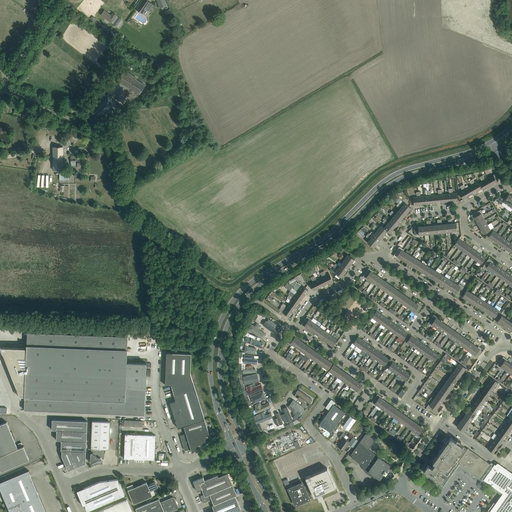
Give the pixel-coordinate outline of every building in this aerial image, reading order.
[(146,0),(142,0),(136,9),(143,13),(146,9),(149,12),(154,5),(146,0)] [(101,15),(111,23),(117,15),(113,12),(111,15),(104,10),(101,15)] [(130,52),(124,60),(135,69),(141,61),(130,52)] [(124,69),(117,80),(139,94),(145,85),(136,79),(137,78),(124,69)] [(108,93),(88,112),(97,121),(102,117),(105,120),(117,109),(114,106),(117,103),(108,93)] [(53,170),(54,170),(54,172),(57,172),(57,170),(63,170),(63,147),(53,147),(53,170)] [(60,180),(69,180),(69,175),(69,172),(65,172),(65,176),(60,176),(60,180)] [(497,182),(495,178),(497,177),(495,174),(493,175),(493,174),(488,177),(493,184),(497,182)] [(493,184),(488,177),(484,180),(488,187),(493,184)] [(488,187),(484,180),(479,182),(479,183),(482,188),(483,190),(488,187)] [(479,183),(479,182),(478,181),(473,184),(477,191),(482,188),(479,183)] [(477,191),(473,184),(469,187),(473,194),(477,191)] [(473,194),(469,187),(464,189),(468,196),(473,194)] [(468,196),(464,189),(459,192),(463,199),(468,196)] [(500,197),(495,199),(499,203),(501,205),(503,202),(508,205),(511,199),(511,196),(509,194),(505,200),(502,198),(500,197)] [(411,208),(409,206),(405,203),(402,207),(408,212),(411,208)] [(408,212),(402,207),(398,211),(404,216),(408,212)] [(482,215),(484,214),(481,209),(471,215),(474,220),(475,219),(482,215)] [(404,216),(398,211),(395,215),(401,220),(404,216)] [(401,220),(395,215),(391,219),(397,224),(401,220)] [(478,224),(485,220),(482,215),(475,219),(478,224)] [(397,224),(391,219),(388,223),(394,229),(397,224)] [(488,225),(485,220),(478,224),(481,229),(488,225)] [(394,229),(388,223),(384,227),(384,228),(388,231),(387,231),(390,233),(394,229)] [(384,228),(384,227),(381,225),(378,229),(384,235),(387,231),(388,231),(384,228)] [(490,229),(488,225),(481,229),(483,233),(490,229)] [(384,235),(378,229),(374,234),(381,239),(384,235)] [(493,240),(497,233),(493,230),(488,237),(493,240)] [(497,243),(502,237),(497,233),(493,240),(497,243)] [(381,239),(374,234),(371,238),(377,243),(381,239)] [(502,246),(506,240),(502,237),(497,243),(502,246)] [(377,243),(371,238),(367,242),(373,247),(377,243)] [(458,248),(463,241),(459,238),(454,245),(458,248)] [(506,249),(511,243),(506,240),(502,246),(506,249)] [(463,251),(468,245),(463,241),(458,248),(463,251)] [(467,254),(472,248),(468,245),(463,251),(467,254)] [(403,250),(403,251),(404,250),(399,246),(393,256),(398,259),(399,258),(398,257),(403,250)] [(472,258),(476,251),(472,248),(467,254),(472,258)] [(407,253),(403,251),(403,250),(398,257),(399,258),(403,260),(407,253)] [(476,261),(481,254),(476,251),(472,258),(476,261)] [(408,263),(412,256),(407,253),(403,260),(408,263)] [(354,259),(348,254),(345,259),(351,264),(354,259)] [(481,264),(485,257),(481,254),(476,261),(481,264)] [(412,266),(417,259),(412,256),(408,263),(412,266)] [(492,262),(493,263),(494,262),(489,258),(482,267),(487,270),(488,269),(492,262)] [(351,264),(345,259),(341,263),(348,268),(351,264)] [(417,269),(421,262),(417,259),(412,266),(417,269)] [(422,272),(426,265),(421,262),(417,269),(422,272)] [(497,266),(493,263),(492,262),(488,269),(492,272),(497,266)] [(348,268),(341,263),(338,268),(345,273),(348,268)] [(426,274),(431,268),(426,265),(422,272),(426,274)] [(496,275),(501,269),(497,266),(492,272),(496,275)] [(345,273),(338,268),(335,272),(342,277),(345,273)] [(372,272),(373,272),(374,271),(369,268),(362,276),(367,280),(372,272)] [(431,277),(435,270),(431,268),(426,274),(431,277)] [(501,279),(506,272),(501,269),(496,275),(501,279)] [(436,280),(440,273),(435,270),(431,277),(436,280)] [(377,275),(373,272),(372,272),(367,280),(366,281),(370,284),(372,282),(377,275)] [(505,282),(510,275),(506,272),(501,279),(505,282)] [(440,283),(444,276),(440,273),(436,280),(440,283)] [(333,281),(331,276),(330,274),(325,276),(328,283),(333,281)] [(377,285),(381,278),(377,275),(372,282),(377,285)] [(328,283),(325,276),(320,278),(323,286),(328,283)] [(445,286),(449,279),(444,276),(440,283),(445,286)] [(323,286),(320,278),(315,281),(318,288),(323,286)] [(381,288),(386,281),(381,278),(377,285),(381,288)] [(449,289),(454,282),(449,279),(445,286),(449,289)] [(318,288),(315,281),(310,283),(313,291),(318,288)] [(385,291),(390,284),(386,281),(381,288),(385,291)] [(298,282),(295,287),(298,289),(299,290),(305,294),(308,290),(298,282)] [(458,285),(454,282),(449,289),(454,291),(454,292),(458,285)] [(464,286),(459,284),(459,283),(458,285),(454,292),(454,291),(453,293),(458,296),(464,286)] [(390,294),(395,288),(390,284),(385,291),(390,294)] [(394,297),(399,291),(395,288),(390,294),(394,297)] [(305,294),(299,290),(295,294),(302,299),(305,294)] [(467,300),(471,293),(466,290),(462,297),(467,300)] [(399,301),(403,294),(399,291),(394,297),(399,301)] [(471,302),(476,295),(471,293),(467,300),(471,302)] [(302,299),(295,294),(292,298),(299,303),(302,299)] [(403,304),(408,297),(403,294),(399,301),(403,304)] [(476,305),(480,298),(476,295),(471,302),(476,305)] [(408,307),(412,300),(408,297),(403,304),(408,307)] [(299,303),(292,298),(289,303),(296,308),(299,303)] [(481,308),(485,301),(480,298),(476,305),(481,308)] [(417,303),(416,303),(412,300),(408,307),(412,310),(417,303)] [(485,311),(490,304),(485,301),(481,308),(485,311)] [(422,306),(417,302),(416,303),(417,303),(412,310),(411,311),(416,314),(422,306)] [(296,308),(289,303),(286,307),(293,312),(296,308)] [(490,314),(494,307),(490,304),(485,311),(490,314)] [(293,312),(286,307),(283,312),(289,317),(293,312)] [(499,310),(494,307),(490,314),(495,317),(499,310)] [(376,320),(381,314),(376,311),(372,317),(376,320)] [(381,323),(385,317),(381,314),(376,320),(381,323)] [(438,319),(439,318),(434,314),(428,323),(433,327),(433,325),(438,319)] [(501,325),(506,318),(502,315),(497,322),(501,325)] [(311,320),(312,319),(307,316),(301,325),(306,328),(306,327),(311,320)] [(385,327),(390,320),(385,317),(381,323),(385,327)] [(506,328),(510,321),(506,318),(501,325),(506,328)] [(266,321),(263,325),(275,333),(277,329),(275,328),(277,325),(269,319),(267,322),(266,321)] [(437,328),(442,322),(438,319),(433,325),(437,328)] [(315,323),(311,320),(306,327),(310,330),(315,323)] [(389,330),(394,323),(390,320),(385,327),(389,330)] [(252,324),(248,329),(262,339),(266,334),(258,328),(260,325),(256,322),(254,326),(252,324)] [(442,331),(447,325),(442,322),(437,328),(442,331)] [(315,333),(320,326),(315,323),(310,330),(315,333)] [(394,333),(398,327),(394,323),(389,330),(394,333)] [(446,335),(451,328),(447,325),(442,331),(446,335)] [(319,336),(324,330),(320,326),(315,333),(319,336)] [(398,336),(403,330),(398,327),(394,333),(398,336)] [(451,338),(455,331),(451,328),(446,335),(451,338)] [(324,339),(329,333),(324,330),(319,336),(324,339)] [(407,333),(403,330),(398,336),(403,339),(407,333)] [(455,341),(460,334),(455,331),(451,338),(455,341)] [(127,362),(128,336),(27,332),(27,345),(26,345),(26,347),(24,347),(11,347),(6,346),(0,346),(0,347),(2,352),(5,353),(6,355),(4,356),(5,359),(7,358),(14,375),(12,376),(20,396),(24,395),(24,397),(25,397),(24,410),(145,415),(147,363),(127,362)] [(245,340),(245,341),(260,347),(262,342),(256,340),(257,337),(249,333),(248,336),(247,336),(245,340)] [(287,342),(286,344),(288,345),(289,343),(292,345),(292,344),(297,337),(297,338),(298,337),(293,333),(287,342)] [(328,343),(333,336),(329,333),(324,339),(328,343)] [(460,344),(464,337),(460,334),(455,341),(460,344)] [(411,345),(415,339),(411,335),(406,342),(411,345)] [(337,339),(333,336),(328,343),(333,346),(337,339)] [(301,341),(297,338),(297,337),(292,344),(296,347),(301,341)] [(357,346),(362,340),(358,337),(353,343),(357,346)] [(464,347),(469,341),(464,337),(460,344),(464,347)] [(415,348),(420,342),(415,339),(411,345),(415,348)] [(362,350),(367,343),(362,340),(357,346),(362,350)] [(301,350),(306,344),(301,341),(296,347),(301,350)] [(468,351),(473,344),(469,341),(464,347),(468,351)] [(420,352),(424,345),(420,342),(415,348),(420,352)] [(366,353),(371,346),(367,343),(362,350),(366,353)] [(305,354),(310,347),(306,344),(301,350),(305,354)] [(478,347),(477,347),(473,344),(468,351),(473,353),(473,354),(478,347)] [(245,345),(243,352),(256,355),(257,351),(253,350),(254,348),(245,345)] [(424,355),(429,348),(424,345),(420,352),(424,355)] [(371,356),(375,349),(371,346),(366,353),(371,356)] [(483,349),(478,346),(477,347),(478,347),(473,354),(473,353),(472,354),(477,358),(483,349)] [(310,357),(314,350),(310,347),(305,354),(302,358),(306,362),(310,357)] [(429,358),(433,351),(429,348),(424,355),(429,358)] [(375,359),(380,352),(375,349),(371,356),(375,359)] [(314,360),(319,353),(314,350),(310,357),(314,360)] [(438,354),(433,351),(429,358),(433,361),(438,354)] [(380,362),(384,356),(380,352),(375,359),(380,362)] [(204,419),(193,381),(190,373),(191,354),(166,353),(165,385),(171,385),(176,401),(170,403),(175,419),(176,419),(175,422),(176,422),(178,428),(184,426),(204,419)] [(319,363),(323,356),(319,353),(314,360),(319,363)] [(243,355),(243,363),(255,364),(256,360),(250,360),(251,356),(243,355)] [(323,366),(328,360),(323,356),(319,363),(323,366)] [(389,359),(384,356),(380,362),(384,365),(389,359)] [(507,361),(508,360),(503,356),(497,365),(501,369),(502,368),(502,367),(507,361)] [(327,369),(332,363),(328,360),(323,366),(327,369)] [(506,370),(511,364),(507,361),(502,367),(502,368),(506,370)] [(392,371),(397,365),(393,362),(388,368),(392,371)] [(466,368),(459,363),(456,368),(463,372),(466,368)] [(333,374),(338,367),(333,364),(329,370),(333,374)] [(397,374),(401,368),(397,365),(392,371),(397,374)] [(338,377),(342,370),(338,367),(333,374),(338,377)] [(401,378),(406,371),(401,368),(397,374),(401,378)] [(463,372),(456,368),(453,372),(460,377),(463,372)] [(342,380),(347,373),(342,370),(338,377),(342,380)] [(406,381),(410,374),(406,371),(401,378),(406,381)] [(460,377),(453,372),(450,376),(456,381),(460,377)] [(346,383),(351,376),(347,373),(342,380),(346,383)] [(243,377),(245,385),(258,382),(256,374),(243,377)] [(351,386),(356,380),(351,376),(346,383),(351,386)] [(456,381),(450,376),(446,381),(453,386),(456,381)] [(498,383),(491,378),(488,382),(495,387),(498,383)] [(360,383),(356,380),(351,386),(355,389),(360,383)] [(365,385),(361,382),(360,381),(360,383),(355,389),(354,390),(359,394),(365,385)] [(453,386),(446,381),(443,385),(450,390),(453,386)] [(495,387),(488,382),(485,387),(492,391),(495,387)] [(246,390),(248,396),(262,390),(260,384),(255,387),(253,383),(245,387),(247,390),(246,390)] [(450,390),(443,385),(440,390),(447,395),(450,390)] [(407,390),(403,387),(398,395),(401,397),(407,390)] [(492,391),(485,387),(482,391),(489,396),(492,391)] [(309,404),(311,400),(297,390),(294,394),(298,397),(297,400),(302,404),(304,400),(309,404)] [(447,395),(440,390),(437,394),(444,399),(447,395)] [(250,397),(253,404),(265,399),(262,391),(250,397)] [(489,396),(482,391),(479,395),(486,400),(489,396)] [(381,398),(382,398),(382,397),(377,393),(371,402),(376,406),(377,405),(376,404),(381,398)] [(444,399),(437,394),(434,399),(441,403),(444,399)] [(486,400),(479,395),(476,400),(482,405),(486,400)] [(386,401),(382,398),(381,398),(376,404),(377,405),(381,407),(386,401)] [(434,399),(431,403),(437,408),(438,408),(441,403),(434,399)] [(479,409),(482,405),(476,400),(473,404),(479,409)] [(303,408),(292,401),(289,405),(294,409),(291,413),(294,415),(292,418),(294,420),(303,408)] [(385,411),(390,404),(386,401),(381,407),(385,411)] [(254,408),(256,413),(270,408),(268,403),(261,406),(259,402),(254,404),(256,408),(254,408)] [(431,403),(430,402),(426,407),(435,413),(439,408),(438,408),(437,408),(431,403)] [(345,412),(337,407),(333,404),(319,424),(331,432),(345,412)] [(390,414),(395,407),(390,404),(385,411),(390,414)] [(476,414),(479,409),(473,404),(469,409),(476,414)] [(394,417),(399,410),(395,407),(390,414),(394,417)] [(292,421),(286,408),(282,409),(284,414),(281,416),(284,424),(292,421)] [(303,418),(309,410),(308,410),(306,408),(300,416),(303,418)] [(476,414),(469,409),(466,413),(473,418),(476,414)] [(399,420),(403,414),(399,410),(394,417),(399,420)] [(253,421),(255,425),(271,418),(270,414),(264,416),(263,412),(259,414),(260,418),(253,421)] [(276,427),(282,424),(277,413),(274,415),(276,418),(273,420),(276,427)] [(473,418),(466,413),(463,418),(470,422),(473,418)] [(403,423),(408,417),(403,414),(399,420),(403,423)] [(348,430),(356,420),(350,416),(343,426),(348,430)] [(408,427),(412,420),(408,417),(403,423),(408,427)] [(467,427),(470,422),(463,418),(460,422),(467,427)] [(87,421),(57,420),(52,419),(52,430),(57,430),(87,431),(87,421)] [(210,438),(204,419),(184,426),(186,433),(180,435),(185,450),(191,448),(192,452),(210,438)] [(412,430),(417,423),(412,420),(408,427),(412,430)] [(92,421),(91,445),(91,450),(93,452),(92,453),(91,452),(91,453),(90,453),(90,462),(90,463),(91,463),(98,459),(100,460),(101,459),(101,458),(102,457),(101,455),(104,453),(104,448),(109,449),(110,422),(92,421)] [(0,455),(18,448),(7,422),(0,424),(0,455)] [(467,427),(460,422),(457,426),(464,431),(467,427)] [(511,428),(511,425),(506,422),(503,426),(510,431),(511,428)] [(421,426),(417,423),(412,430),(416,433),(421,426)] [(426,428),(422,425),(421,426),(416,433),(415,434),(420,437),(426,428)] [(510,431),(503,426),(500,431),(507,435),(510,431)] [(86,441),(87,431),(57,430),(56,440),(61,440),(86,441)] [(507,435),(500,431),(497,435),(503,440),(507,435)] [(294,432),(267,443),(274,457),(300,446),(294,432)] [(354,441),(356,439),(353,437),(351,439),(350,442),(344,437),(345,435),(342,433),(339,438),(342,440),(338,445),(344,450),(348,444),(351,446),(354,441)] [(139,460),(140,434),(125,434),(124,458),(134,458),(134,460),(139,460)] [(155,435),(140,434),(139,460),(144,461),(144,459),(154,459),(155,435)] [(503,440),(497,435),(494,440),(500,444),(503,440)] [(468,449),(467,449),(450,437),(430,465),(428,464),(424,470),(443,483),(459,462),(468,449)] [(86,451),(86,441),(61,440),(61,450),(62,450),(86,451)] [(500,444),(494,440),(490,444),(497,449),(500,444)] [(497,449),(490,444),(487,448),(494,453),(497,449)] [(388,445),(373,466),(374,467),(370,468),(366,459),(350,466),(360,489),(376,482),(375,481),(384,477),(383,476),(385,474),(387,476),(402,456),(388,445)] [(29,460),(23,446),(18,448),(0,455),(0,468),(1,471),(29,460)] [(468,448),(467,449),(468,449),(459,462),(480,477),(491,462),(490,463),(468,448)] [(85,463),(86,451),(62,450),(62,455),(68,470),(85,463)] [(494,464),(483,479),(484,480),(488,482),(487,482),(488,483),(492,485),(492,486),(496,489),(497,489),(501,492),(502,493),(489,511),(488,511),(511,511),(511,472),(505,468),(503,467),(500,464),(499,464),(499,463),(498,463),(497,463),(496,463),(496,464),(495,465),(494,464)] [(302,483),(289,489),(295,502),(302,499),(303,501),(309,499),(304,488),(309,486),(314,497),(336,487),(327,468),(305,477),(308,484),(303,486),(302,483)] [(46,511),(35,485),(29,470),(0,482),(0,487),(10,511),(46,511)] [(202,489),(204,495),(205,496),(232,484),(228,473),(218,477),(217,475),(204,480),(203,477),(193,481),(197,491),(202,489)] [(83,488),(79,490),(77,490),(83,506),(85,505),(87,511),(124,495),(118,479),(100,481),(84,488),(83,488)] [(147,482),(128,490),(134,504),(152,496),(150,491),(158,487),(156,483),(156,482),(154,482),(153,482),(150,484),(148,485),(147,482)] [(237,495),(232,484),(205,496),(204,495),(200,496),(203,503),(211,499),(214,505),(235,496),(237,495)] [(234,511),(241,510),(235,496),(214,505),(212,505),(214,511),(211,511),(234,511)] [(159,499),(136,508),(137,511),(168,511),(177,508),(178,506),(174,498),(173,497),(160,502),(159,499)] [(131,511),(126,499),(98,511),(96,511),(131,511)]
